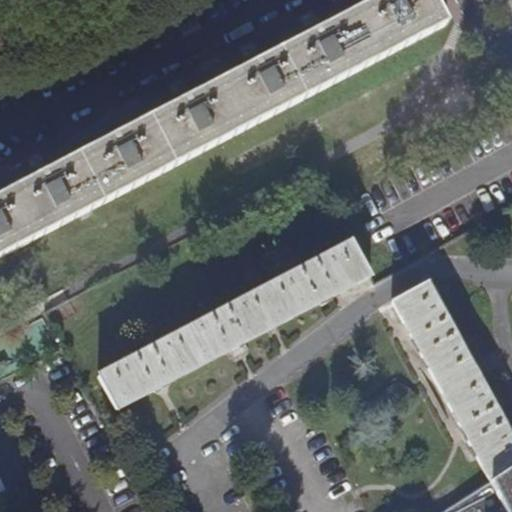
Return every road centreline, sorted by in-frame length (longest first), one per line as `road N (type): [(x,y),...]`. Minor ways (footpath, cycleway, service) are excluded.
road 1 (unclassified): [(284,0),(65,110),(0,129)]
road 2 (unclassified): [(371,231),(511,156)]
